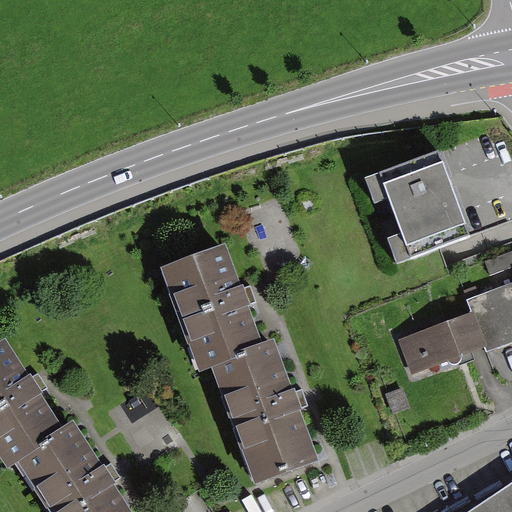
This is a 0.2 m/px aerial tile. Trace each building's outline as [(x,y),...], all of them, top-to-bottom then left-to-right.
[(380,176),(412,261),(471,238),(439,154),(380,176)] [(312,200),(305,203),(308,211),(315,208),(312,200)] [(215,368),(216,367),(261,351),(260,349),(245,308),(246,308),(224,250),(178,267),(187,292),(176,296),(194,345),(205,341),(215,368)] [(491,276),(511,268),(511,252),(486,262),(491,276)] [(473,315),(485,348),(487,354),(511,344),(511,284),(468,301),(473,315)] [(485,348),(473,315),(402,342),(410,364),(427,358),(431,368),(448,361),(452,365),(458,365),(462,361),(463,356),(485,348)] [(30,455),(61,435),(36,396),(40,394),(31,379),(27,382),(4,345),(0,346),(0,442),(6,439),(21,462),(30,455)] [(216,367),(259,482),(315,462),(271,345),(260,349),(261,351),(216,367)] [(127,511),(110,486),(114,484),(104,469),(101,471),(72,427),(61,435),(30,455),(49,484),(41,489),(52,507),(60,502),(66,511),(64,511),(127,511)] [(511,511),(511,483),(467,511),(511,511)]
